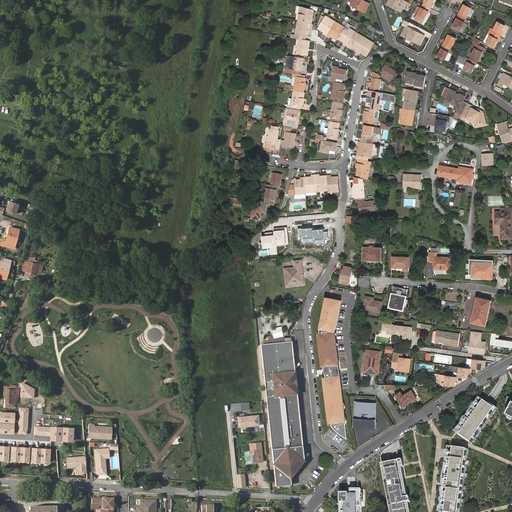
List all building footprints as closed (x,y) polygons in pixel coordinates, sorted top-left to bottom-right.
[(351,3),(349,6),(363,13),(368,5),(358,0),(348,0),(348,2),(351,3)] [(392,0),(392,2),(390,1),(387,6),(394,10),(399,0),(392,0)] [(422,20),(426,14),(424,13),(427,8),(429,9),(431,6),(429,5),(430,3),(431,4),(433,0),(424,0),(419,10),(416,8),(412,14),(416,16),(413,21),(420,25),(422,20)] [(463,6),(460,11),(462,12),(460,17),(457,22),(455,21),(452,27),(459,31),(465,20),(471,10),(472,7),(469,5),(467,8),(463,6)] [(310,25),(312,11),(300,8),(297,22),(307,24),(310,25)] [(329,31),(334,22),(325,16),(317,29),(323,32),(325,29),(329,31)] [(307,24),(297,22),(294,35),(291,34),(291,38),(299,39),(305,41),(307,24)] [(343,28),(334,22),(329,31),(332,32),(330,36),(336,40),(337,38),(343,28)] [(500,32),(502,33),(505,27),(498,23),(486,44),(493,48),(496,43),(494,42),(497,37),(500,32)] [(349,40),(354,32),(344,26),(343,28),(337,38),(343,42),(345,38),(349,40)] [(401,36),(417,45),(422,37),(405,28),(402,34),(401,36)] [(358,46),(364,38),(354,32),(349,40),(346,45),(349,47),(350,46),(356,50),(358,46)] [(446,42),(444,47),(440,52),(439,52),(436,57),(443,61),(446,54),(450,56),(452,51),(449,50),(454,39),(447,36),(444,41),(446,42)] [(372,47),(374,44),(364,38),(358,46),(362,48),(359,52),(366,56),(372,47)] [(305,41),(299,39),(296,54),(306,56),(309,41),(305,41)] [(470,67),(473,62),(476,58),(478,59),(481,53),(483,49),(477,45),(476,45),(474,49),(468,59),(463,56),(458,54),(454,61),(459,63),(464,66),(462,70),(470,74),(473,68),(470,67)] [(302,59),(293,57),(291,69),(285,68),(284,73),(292,74),(299,76),(300,72),(302,59)] [(394,73),(386,68),(382,75),(381,78),(389,82),(394,73)] [(328,78),(327,83),(334,84),(335,84),(336,80),(344,82),(346,73),(332,70),(330,79),(328,78)] [(423,87),(425,76),(417,75),(417,73),(408,71),(406,83),(415,84),(415,86),(423,87)] [(511,78),(503,73),(496,84),(501,88),(504,84),(511,88),(511,78)] [(299,76),(292,74),(292,78),(296,79),(293,92),(302,93),(305,80),(299,79),(300,76),(299,76)] [(371,80),(369,92),(378,94),(380,81),(378,81),(371,80)] [(343,93),(344,86),(335,84),(334,84),(331,99),(334,100),(333,104),(342,105),(343,101),(341,101),(343,93)] [(451,89),(446,86),(441,95),(446,98),(451,89)] [(462,104),(466,96),(460,93),(459,94),(456,93),(456,91),(451,89),(446,98),(443,104),(449,107),(451,104),(455,106),(453,109),(459,112),(462,104)] [(416,112),(419,93),(403,90),(403,97),(405,98),(403,110),(412,112),(416,112)] [(293,92),(292,92),(291,99),(290,106),(286,106),(286,105),(285,108),(299,111),(299,108),(300,108),(301,102),(299,102),(300,100),(302,100),(303,94),(302,93),(293,92)] [(375,112),(376,112),(379,98),(370,97),(368,110),(375,112)] [(340,121),(343,105),(342,105),(333,104),(331,119),(331,123),(339,125),(339,121),(340,121)] [(463,114),(468,106),(462,104),(459,112),(463,114)] [(463,114),(461,118),(473,126),(474,131),(486,128),(483,118),(471,111),(472,109),(468,106),(463,114)] [(299,111),(285,108),(284,112),(286,112),(285,119),(283,119),(282,126),(296,128),(297,121),(295,121),(296,114),(298,114),(299,111)] [(382,117),(382,113),(376,112),(375,112),(368,110),(365,110),(363,123),(372,125),(374,116),(382,117)] [(411,117),(412,112),(403,110),(402,110),(399,125),(411,127),(412,119),(411,117)] [(451,117),(438,115),(435,135),(443,136),(444,131),(448,131),(449,123),(451,123),(451,117)] [(498,128),(502,143),(511,141),(506,122),(500,124),(501,127),(498,128)] [(337,141),(339,125),(331,123),(330,123),(327,139),(337,141)] [(371,144),(374,128),(364,126),(361,143),(371,144)] [(274,148),(278,149),(279,143),(280,140),(279,140),(277,139),(276,139),(278,131),(268,129),(265,143),(275,145),(274,148)] [(284,141),(280,140),(279,143),(283,143),(283,146),(292,148),(295,134),(285,132),(284,141)] [(335,153),(336,145),(322,142),(320,154),(329,155),(329,152),(335,153)] [(370,159),(372,144),(371,144),(361,143),(359,142),(357,156),(370,159)] [(386,159),(388,147),(380,146),(378,157),(386,159)] [(427,149),(425,161),(433,162),(435,150),(427,149)] [(492,153),(483,153),(483,164),(492,164),(492,153)] [(363,180),(367,181),(370,166),(368,166),(369,162),(360,160),(359,164),(357,164),(356,169),(357,169),(356,178),(363,180)] [(440,166),(438,176),(457,179),(458,169),(440,166)] [(473,168),(459,166),(458,169),(457,179),(457,181),(471,183),(473,168)] [(277,188),(278,188),(280,175),(271,173),(269,186),(277,188)] [(421,188),(421,175),(408,175),(408,188),(421,188)] [(315,183),(316,193),(328,192),(327,184),(327,178),(318,179),(319,182),(315,183)] [(365,199),(363,180),(356,178),(355,178),(355,184),(354,184),(354,191),(356,191),(356,193),(355,193),(355,200),(362,199),(365,199)] [(304,180),(305,194),(316,193),(315,183),(312,183),(311,179),(304,180)] [(328,192),(328,194),(339,193),(338,179),(330,180),(331,183),(327,184),(328,192)] [(294,197),(305,195),(305,194),(304,180),(300,180),(300,182),(291,183),(288,197),(294,197)] [(269,186),(266,186),(263,205),(264,205),(271,206),(274,192),(276,192),(277,188),(269,186)] [(455,203),(465,203),(465,192),(455,191),(455,203)] [(232,206),(241,207),(242,198),(232,198),(232,206)] [(365,203),(365,199),(362,199),(355,200),(356,204),(358,204),(359,213),(375,212),(374,202),(365,203)] [(15,215),(19,205),(9,201),(6,211),(15,215)] [(263,205),(252,203),(249,219),(258,221),(259,213),(262,213),(264,205),(263,205)] [(511,237),(509,210),(499,211),(493,211),(494,223),(499,223),(501,237),(511,237)] [(275,235),(262,236),(264,248),(270,248),(270,254),(278,254),(277,246),(290,245),(288,226),(274,228),(275,235)] [(323,227),(298,229),(298,236),(304,236),(304,245),(330,243),(329,231),(323,232),(323,227)] [(9,228),(6,240),(2,239),(0,246),(7,248),(14,250),(19,231),(9,228)] [(365,248),(364,259),(376,260),(376,262),(382,262),(383,249),(375,249),(376,247),(371,246),(371,248),(365,248)] [(436,262),(436,270),(452,270),(452,257),(437,257),(436,254),(433,254),(433,261),(436,262)] [(27,262),(25,271),(40,274),(42,265),(36,264),(37,260),(35,260),(35,258),(28,256),(27,262)] [(394,258),(393,268),(402,268),(402,271),(409,271),(410,259),(394,258)] [(473,263),(473,277),(493,278),(494,259),(483,258),(483,263),(473,263)] [(1,263),(0,266),(0,279),(6,281),(11,262),(5,260),(4,263),(1,263)] [(305,284),(302,260),(294,261),(295,267),(285,268),(287,286),(305,284)] [(352,271),(343,269),(339,283),(349,285),(352,271)] [(358,274),(359,287),(370,286),(370,274),(358,274)] [(409,290),(395,287),(390,308),(404,311),(409,290)] [(371,301),(372,298),(366,297),(363,310),(380,313),(382,303),(373,301),(371,301)] [(477,297),(471,323),(486,326),(492,299),(477,297)] [(339,317),(337,300),(330,298),(330,299),(329,299),(328,300),(328,301),(327,301),(326,301),(326,302),(321,330),(322,330),(321,331),(321,332),(321,333),(321,334),(322,334),(322,335),(321,335),(329,390),(329,406),(329,409),(329,411),(329,413),(329,415),(329,417),(330,420),(331,423),(334,427),(335,428),(337,430),(349,439),(337,332),(339,317)] [(412,327),(389,324),(388,333),(403,335),(402,339),(411,340),(412,327)] [(284,337),(282,327),(272,329),(274,339),(284,337)] [(459,347),(461,333),(438,330),(436,342),(439,343),(440,342),(442,342),(442,344),(443,344),(445,344),(445,345),(459,347)] [(499,335),(492,334),(490,345),(511,347),(511,341),(499,340),(499,335)] [(473,353),(478,354),(483,354),(483,347),(486,347),(486,343),(480,342),(480,339),(465,337),(464,341),(470,342),(474,342),(473,353)] [(285,342),(260,345),(275,487),(292,485),(291,479),(305,462),(292,341),(291,341),(291,338),(284,338),(285,342)] [(469,354),(477,355),(478,354),(473,353),(474,342),(470,342),(469,354)] [(367,353),(366,375),(379,375),(380,353),(367,353)] [(394,369),(400,369),(401,369),(404,369),(404,372),(410,372),(411,360),(402,359),(402,355),(394,354),(394,369)] [(474,360),(473,370),(482,371),(484,365),(486,366),(487,362),(474,360)] [(460,368),(458,378),(459,378),(468,379),(469,373),(472,374),(473,370),(460,368)] [(458,378),(446,376),(445,387),(454,387),(456,382),(458,382),(459,378),(458,378)] [(14,408),(15,387),(10,386),(10,388),(10,390),(6,389),(5,394),(5,408),(14,408)] [(396,395),(404,407),(417,399),(412,391),(403,396),(401,392),(396,395)] [(488,404),(483,400),(475,413),(473,411),(470,415),(472,416),(470,420),(467,419),(465,422),(468,423),(459,435),(470,442),(494,408),(488,404)] [(355,401),(354,417),(376,419),(377,402),(355,401)] [(489,402),(488,404),(494,408),(470,442),(472,444),(497,408),(490,403),(489,402)] [(29,408),(19,408),(17,434),(28,435),(29,408)] [(0,424),(15,424),(16,413),(1,412),(0,424)] [(260,422),(264,421),(263,414),(258,415),(238,417),(239,428),(261,426),(260,422)] [(354,417),(353,426),(375,428),(376,419),(354,417)] [(0,427),(0,433),(15,434),(15,424),(0,424),(0,427)] [(110,439),(111,427),(94,426),(94,424),(89,424),(88,438),(110,439)] [(50,427),(35,426),(34,436),(50,437),(50,427)] [(74,443),(75,428),(50,427),(50,437),(50,442),(74,443)] [(261,442),(249,443),(251,463),(263,461),(261,442)] [(9,444),(1,444),(0,457),(0,459),(8,459),(9,444)] [(20,445),(12,444),(12,459),(20,460),(20,445)] [(30,445),(22,445),(21,460),(29,460),(30,445)] [(41,447),(33,446),(32,461),(40,462),(41,447)] [(50,447),(42,447),(42,462),(50,462),(50,447)] [(458,511),(466,449),(453,447),(451,462),(448,462),(448,465),(451,465),(450,472),(447,472),(447,474),(449,474),(449,477),(446,477),(446,480),(449,480),(447,495),(444,495),(444,497),(446,498),(444,511),(458,511)] [(110,459),(109,448),(94,449),(97,473),(107,472),(106,459),(110,459)] [(458,511),(460,511),(469,449),(466,449),(458,511)] [(86,474),(84,456),(66,458),(67,469),(76,468),(76,474),(86,474)] [(403,460),(397,461),(404,498),(408,497),(404,477),(402,467),(404,466),(404,464),(403,460)] [(390,462),(385,463),(394,511),(406,511),(405,503),(409,502),(411,502),(410,497),(408,497),(404,498),(397,461),(390,462)] [(394,511),(385,463),(382,464),(390,511),(394,511)] [(237,474),(238,488),(247,487),(245,474),(237,474)] [(351,494),(341,494),(340,511),(362,511),(362,489),(351,489),(351,494)] [(102,506),(102,511),(113,511),(114,499),(102,499),(102,500),(93,499),(92,506),(102,506)] [(155,511),(156,502),(140,501),(139,509),(137,509),(136,511),(155,511)]
